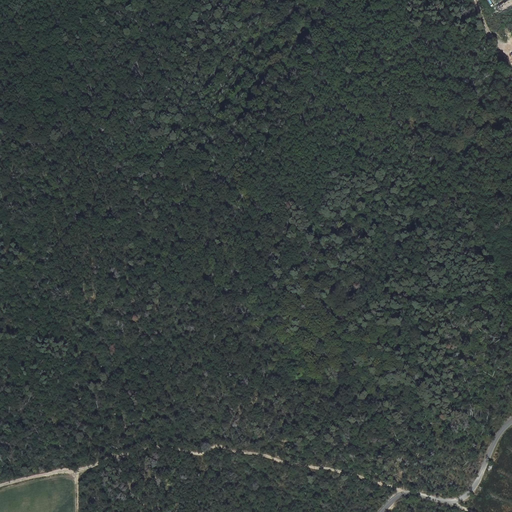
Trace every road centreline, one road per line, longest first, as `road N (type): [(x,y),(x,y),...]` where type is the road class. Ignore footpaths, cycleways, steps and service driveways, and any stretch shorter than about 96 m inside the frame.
road 1 (track): [(76,470),(159,447),(199,453),(219,445),(336,470),(402,494)]
road 2 (track): [(511,77),(442,29),(323,0)]
